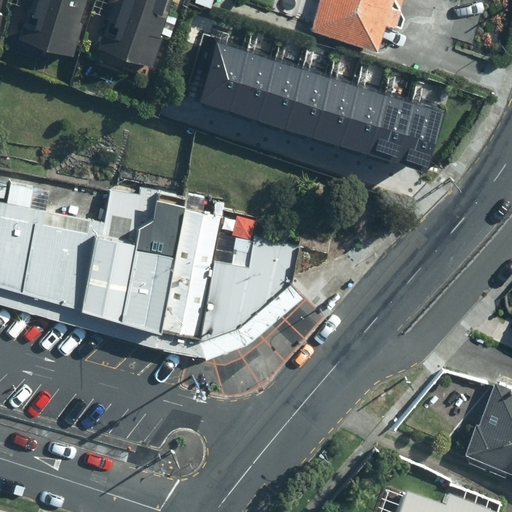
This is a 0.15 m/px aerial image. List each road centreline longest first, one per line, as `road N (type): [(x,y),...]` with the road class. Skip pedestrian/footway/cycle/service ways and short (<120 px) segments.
road 1 (tertiary): [(511,153),(212,511)]
road 2 (residential): [(0,461),(159,511)]
